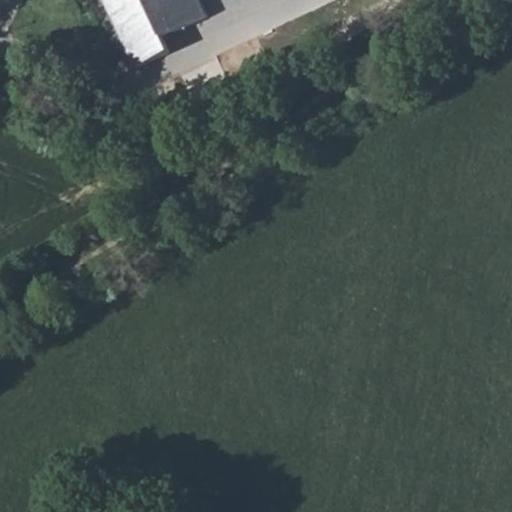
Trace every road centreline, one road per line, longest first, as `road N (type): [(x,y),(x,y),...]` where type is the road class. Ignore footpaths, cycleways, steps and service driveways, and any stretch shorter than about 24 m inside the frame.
road 1 (track): [(0,319),(449,0)]
road 2 (track): [(207,179),(0,89)]
